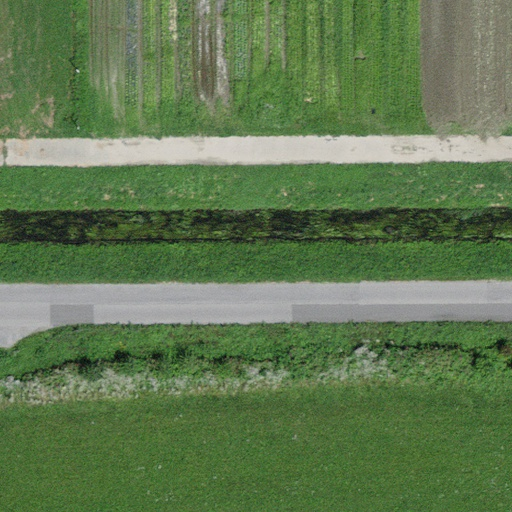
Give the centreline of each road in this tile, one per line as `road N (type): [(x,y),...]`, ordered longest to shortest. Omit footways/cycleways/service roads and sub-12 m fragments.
road 1 (track): [(511,151),(0,156)]
road 2 (unclassified): [(0,303),(511,300)]
